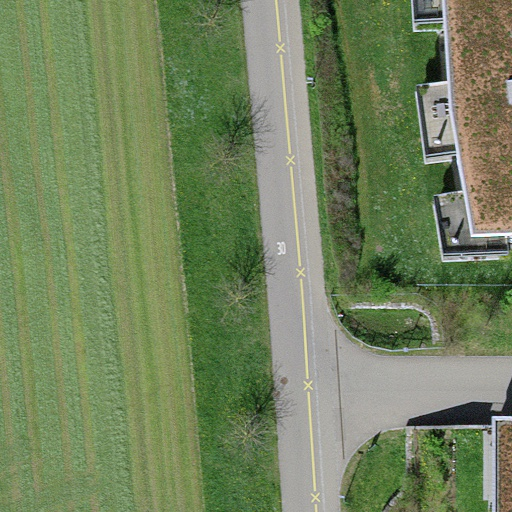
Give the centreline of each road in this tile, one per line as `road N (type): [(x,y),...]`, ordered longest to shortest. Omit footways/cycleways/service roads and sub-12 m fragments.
road 1 (residential): [(262,0),(291,391)]
road 2 (residential): [(291,391),(511,391)]
road 3 (residential): [(291,391),(300,511)]
